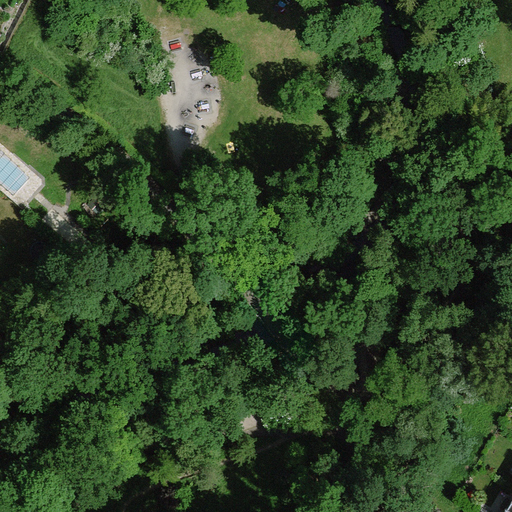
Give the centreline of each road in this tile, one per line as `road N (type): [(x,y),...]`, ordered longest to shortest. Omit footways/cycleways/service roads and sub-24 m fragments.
road 1 (track): [(207,433),(0,472)]
road 2 (track): [(315,375),(275,410),(207,433)]
